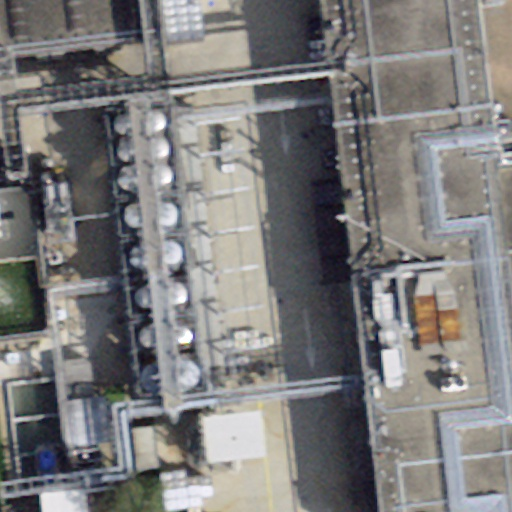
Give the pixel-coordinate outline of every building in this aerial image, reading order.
[(0,0),(0,53),(135,35),(130,0),(0,0)] [(511,511),(511,280),(509,255),(502,167),(479,0),(320,0),(381,511),(511,511)] [(509,255),(511,254),(511,165),(502,167),(509,255)] [(182,270),(184,184),(54,182),(52,275),(109,276),(108,332),(183,333),(183,352),(204,352),(205,293),(174,292),(174,304),(147,303),(148,269),(182,270)] [(128,511),(128,489),(49,493),(50,511),(128,511)]
